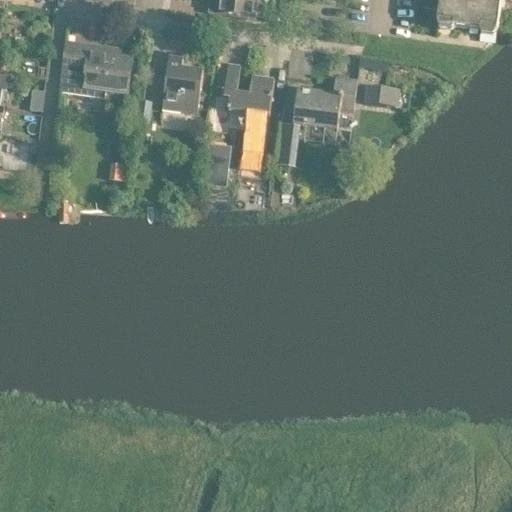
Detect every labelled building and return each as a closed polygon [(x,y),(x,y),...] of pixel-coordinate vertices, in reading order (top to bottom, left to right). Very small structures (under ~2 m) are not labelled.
[(209,0),(207,14),(233,17),(255,20),(256,6),(256,0),(210,0),(211,1),(209,0)] [(425,0),(424,9),(439,12),(437,26),(497,34),(499,14),(501,0),(425,0)] [(97,48),(65,44),(58,94),(104,100),(105,92),(127,95),(132,61),(96,56),(97,48)] [(162,112),(196,117),(202,73),(188,71),(188,75),(180,74),(182,61),(169,59),(162,112)] [(228,67),(219,136),(227,137),(228,129),(267,134),(268,119),(270,119),(275,81),(254,79),(251,97),(235,95),(239,68),(228,67)] [(0,90),(1,91),(6,91),(6,88),(10,89),(11,77),(0,76),(0,90)] [(298,92),(293,126),(300,127),(337,132),(340,112),(354,113),(358,83),(335,80),(333,96),(332,101),(328,101),(327,96),(298,92)] [(367,88),(364,106),(394,109),(396,91),(367,88)] [(149,123),(151,103),(140,102),(137,122),(149,123)] [(229,149),(210,147),(206,186),(225,188),(229,149)] [(278,152),(276,167),(289,168),(290,154),(278,152)]
